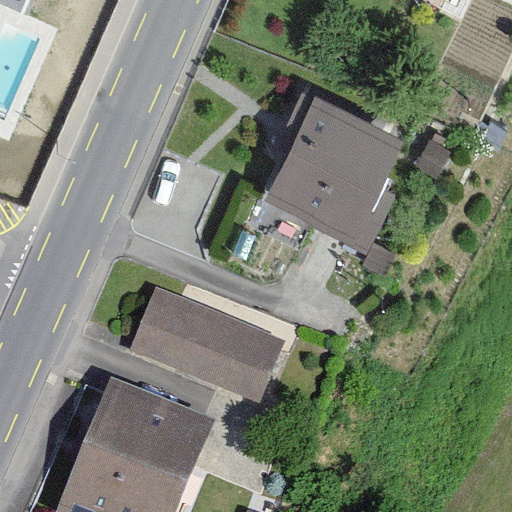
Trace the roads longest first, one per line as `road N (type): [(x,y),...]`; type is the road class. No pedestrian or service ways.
road 1 (tertiary): [(174,0),(50,279)]
road 2 (tertiary): [(50,279),(0,398)]
